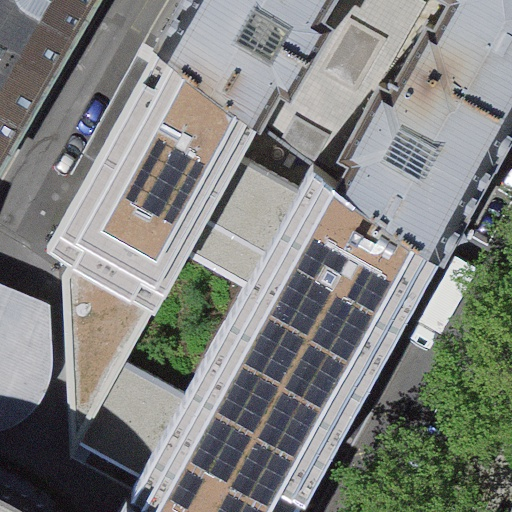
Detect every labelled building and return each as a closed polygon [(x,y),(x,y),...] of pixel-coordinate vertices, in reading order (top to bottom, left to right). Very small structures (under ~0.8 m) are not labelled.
[(86,0),(0,0),(0,62),(38,83),(86,0)] [(315,173),(435,262),(511,127),(511,0),(189,0),(154,57),(257,126),(315,173)] [(240,158),(257,126),(154,57),(51,253),(156,313),(189,251),(240,158)] [(0,150),(38,83),(0,62),(0,150)] [(303,193),(240,158),(189,251),(252,286),(303,193)] [(335,456),(435,262),(315,173),(303,193),(252,286),(189,395),(335,456)] [(51,300),(0,279),(0,422),(5,421),(24,410),(40,394),(50,378),(52,354),(51,322),(51,300)] [(0,511),(176,511),(128,485),(112,511),(57,511),(29,489),(0,472),(0,511)]
